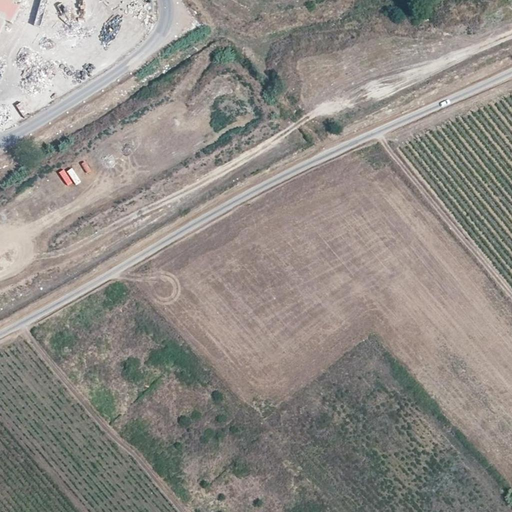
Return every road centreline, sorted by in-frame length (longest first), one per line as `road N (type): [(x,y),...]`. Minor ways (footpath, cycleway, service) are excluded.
road 1 (unclassified): [(511,71),(266,184),(0,333)]
road 2 (track): [(376,132),(511,293)]
